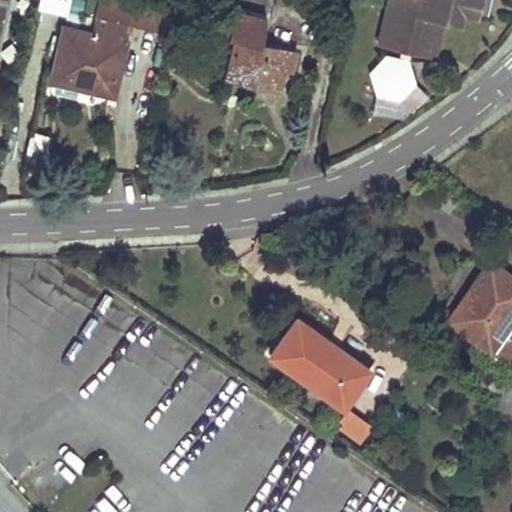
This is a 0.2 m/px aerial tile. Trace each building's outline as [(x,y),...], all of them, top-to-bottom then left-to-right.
[(38,0),(36,8),(65,16),(68,0),(38,0)] [(99,0),(92,31),(65,25),(54,71),(93,80),(92,87),(115,92),(129,23),(134,0),(99,0)] [(168,4),(151,0),(134,0),(129,23),(162,30),(168,4)] [(237,37),(228,76),(280,88),(284,67),(292,69),(296,51),(260,42),(270,0),(240,0),(232,36),(237,37)] [(387,0),(377,44),(431,57),(440,20),(459,25),(461,14),(476,18),(480,0),(387,0)] [(179,6),(168,4),(162,30),(173,33),(179,6)] [(407,53),(365,62),(374,103),(416,94),(407,53)] [(92,87),(93,80),(54,71),(53,78),(92,87)] [(31,131),(26,153),(43,156),(48,135),(31,131)] [(470,290),(475,293),(456,319),(487,342),(484,346),(491,350),(511,322),(511,274),(491,260),(470,290)] [(475,293),(470,290),(448,318),(484,346),(487,342),(456,319),(475,293)] [(271,353),(343,405),(369,368),(297,317),(271,353)] [(492,403),(511,416),(511,386),(507,383),(492,403)] [(371,422),(351,408),(341,423),(361,437),(371,422)] [(452,474),(456,468),(447,461),(443,468),(452,474)]
